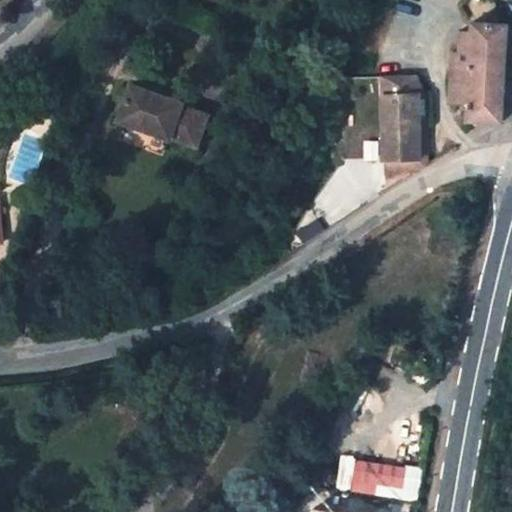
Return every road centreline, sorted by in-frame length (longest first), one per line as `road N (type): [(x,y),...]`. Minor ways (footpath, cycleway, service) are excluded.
road 1 (residential): [(0,360),(102,349),(231,310),(435,175),(471,162),(511,168)]
road 2 (unclassified): [(450,511),(511,226)]
